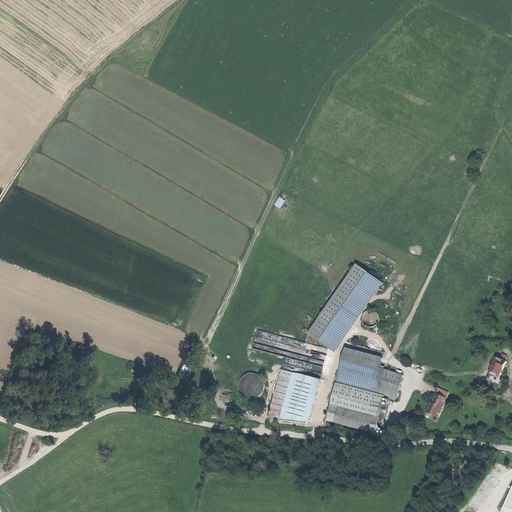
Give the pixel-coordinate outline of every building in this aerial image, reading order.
[(282,209),(287,201),(281,196),(275,204),(282,209)] [(308,334),(335,353),(383,283),(356,265),(308,334)] [(348,342),(347,348),(383,357),(384,352),(348,342)] [(347,348),(339,378),(375,388),(380,368),(383,357),(347,348)] [(497,358),(491,374),(500,378),(503,371),(504,371),(507,362),(497,358)] [(404,374),(380,368),(375,388),(374,393),(385,396),(398,399),(404,374)] [(268,418),(308,423),(320,380),(282,370),(268,418)] [(339,378),(338,383),(374,393),(375,388),(339,378)] [(338,383),(335,393),(383,406),(385,396),(374,393),(338,383)] [(434,414),(439,417),(446,403),(445,402),(450,393),(440,388),(437,394),(438,394),(434,403),(432,402),(429,410),(434,413),(434,414)] [(333,403),(381,415),(383,406),(335,393),(333,403)] [(335,419),(371,428),(375,416),(338,407),(335,419)]
